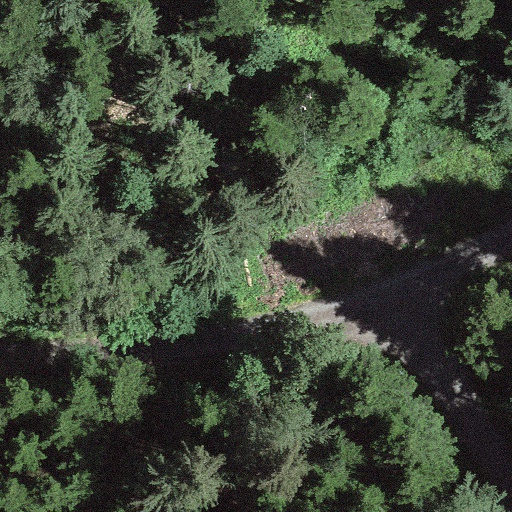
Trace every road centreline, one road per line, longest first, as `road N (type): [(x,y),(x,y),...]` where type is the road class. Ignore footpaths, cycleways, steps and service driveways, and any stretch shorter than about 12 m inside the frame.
road 1 (track): [(0,381),(74,376),(402,289),(511,240)]
road 2 (track): [(402,289),(509,511)]
